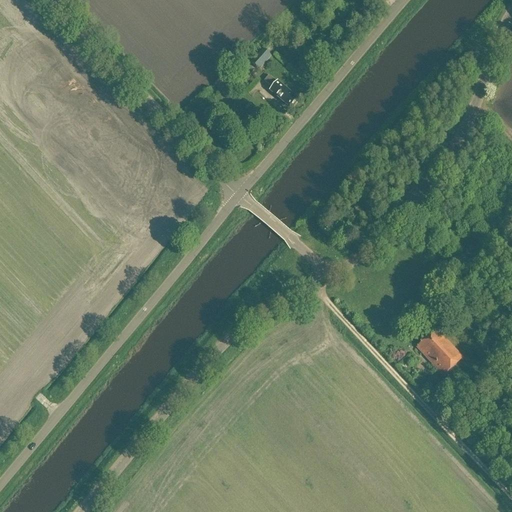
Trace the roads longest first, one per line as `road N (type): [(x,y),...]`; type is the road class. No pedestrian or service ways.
road 1 (unclassified): [(0,484),(238,196)]
road 2 (tertiary): [(314,288),(354,261),(441,167),(473,113),(511,14)]
road 3 (tertiary): [(86,511),(234,336),(314,288)]
road 4 (unclassified): [(511,504),(314,288)]
road 5 (unclassified): [(238,196),(46,0)]
road 6 (unclassified): [(238,196),(407,0)]
road 7 (unclassified): [(314,288),(313,264),(238,196)]
